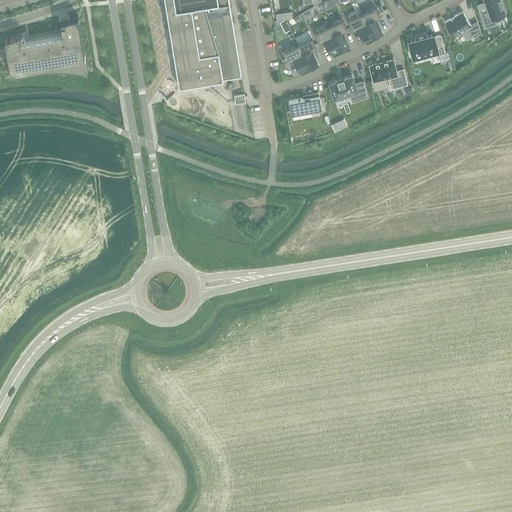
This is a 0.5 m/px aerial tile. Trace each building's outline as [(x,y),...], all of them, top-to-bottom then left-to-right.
[(175,27),(174,27),(184,86),(241,76),(229,0),(168,0),(171,12),(173,12),(175,27)] [(321,10),(327,7),(323,0),(317,3),(321,10)] [(495,17),(505,14),(500,0),(484,0),(488,10),(479,13),(485,28),(498,23),(495,17)] [(375,7),(362,13),(372,35),(381,31),(375,19),(380,16),(375,7)] [(462,10),(445,21),(454,36),(467,27),(473,37),(480,33),(476,21),(471,24),(462,10)] [(364,39),(372,35),(362,13),(348,20),(353,29),(358,27),(364,39)] [(61,25),(62,31),(29,36),(27,36),(26,31),(20,33),(4,38),(7,56),(9,67),(10,67),(11,72),(69,63),(70,65),(76,66),(86,68),(78,15),(69,18),(69,17),(59,20),(60,25),(61,25)] [(328,26),(339,47),(348,43),(342,31),(346,29),(342,19),(328,26)] [(324,40),(330,52),(339,47),(328,26),(315,32),(319,42),(324,40)] [(408,41),(412,58),(414,58),(429,54),(430,56),(438,54),(445,52),(441,34),(434,36),(434,35),(434,34),(408,41)] [(298,44),(308,66),(317,62),(311,50),(316,47),(311,38),(298,44)] [(299,70),(308,66),(298,44),(284,51),(289,60),(294,58),(299,70)] [(393,59),(369,65),(373,81),(388,77),(391,88),(407,84),(403,69),(396,71),(393,59)] [(338,80),(329,83),(334,98),(349,93),(352,102),(367,97),(363,81),(355,84),(352,75),(343,78),(343,77),(337,79),(338,80)] [(234,98),(243,96),(242,87),(232,88),(234,98)] [(319,92),(311,93),(312,96),(288,101),(291,114),(322,108),(319,92)] [(335,121),(331,123),(335,131),(339,129),(335,121)]
